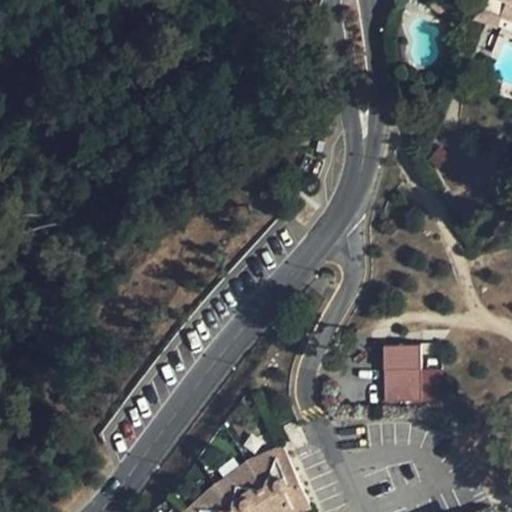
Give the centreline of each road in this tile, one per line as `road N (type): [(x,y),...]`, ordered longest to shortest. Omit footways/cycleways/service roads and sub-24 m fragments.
road 1 (unclassified): [(333,225),(219,360),(140,470),(94,511)]
road 2 (residential): [(333,225),(358,261),(358,278),(312,359),(308,404),(357,511)]
road 3 (track): [(375,127),(396,140),(450,240),(469,305),(511,332)]
road 4 (unclassified): [(361,160),(375,127),(377,68),(364,0)]
road 5 (unclassified): [(335,0),(361,160)]
